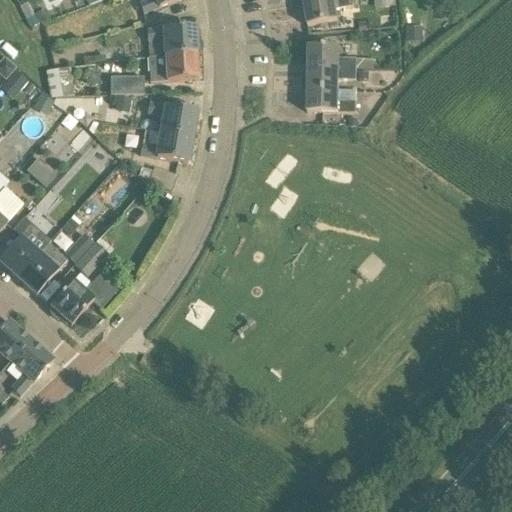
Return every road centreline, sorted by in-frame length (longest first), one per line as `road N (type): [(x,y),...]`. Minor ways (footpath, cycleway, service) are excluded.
road 1 (residential): [(81,369),(158,291),(204,205),(227,85),(218,0)]
road 2 (primary): [(429,511),(511,419)]
